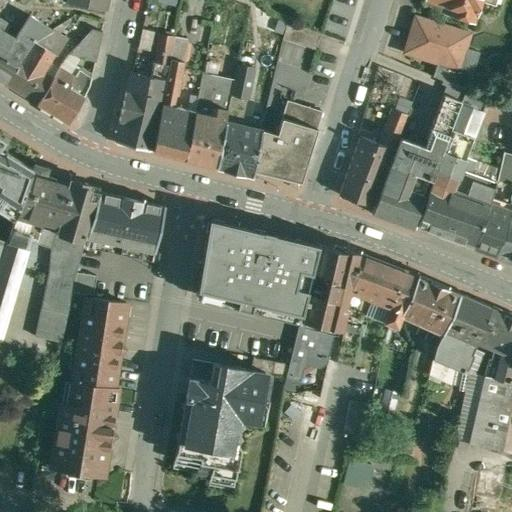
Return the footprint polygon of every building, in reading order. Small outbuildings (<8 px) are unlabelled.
[(63,0),(107,8),(108,0),(63,0)] [(427,0),(445,6),(443,11),(475,21),(482,0),(484,0),(496,4),(496,0),(427,0)] [(54,29),(31,14),(16,38),(30,47),(34,41),(54,29)] [(470,33),(417,16),(406,51),(438,61),(434,76),(468,90),(480,51),(466,47),(470,33)] [(0,17),(0,79),(8,84),(30,47),(16,38),(7,33),(11,25),(0,17)] [(289,23),(285,39),(318,46),(322,31),(289,23)] [(93,28),(70,54),(96,61),(103,31),(93,28)] [(54,29),(34,41),(55,54),(66,37),(54,29)] [(176,35),(160,32),(155,61),(171,64),(176,35)] [(171,64),(163,103),(175,105),(177,94),(179,94),(185,61),(189,37),(176,35),(171,64)] [(55,54),(34,41),(30,47),(8,84),(38,103),(55,77),(45,71),(55,54)] [(256,67),(239,63),(235,78),(230,106),(239,108),(241,96),(249,98),(256,67)] [(55,77),(38,103),(65,120),(71,118),(91,84),(92,77),(80,69),(76,76),(61,67),(55,77)] [(166,81),(132,72),(128,92),(127,91),(116,141),(154,149),(166,81)] [(235,78),(203,72),(196,111),(186,158),(217,166),(226,121),(230,106),(235,78)] [(420,82),(400,74),(396,84),(401,86),(416,92),(420,82)] [(416,92),(401,86),(396,100),(412,106),(417,93),(416,92)] [(465,92),(449,86),(439,113),(455,119),(465,92)] [(487,101),(465,92),(455,119),(452,127),(474,135),(487,101)] [(324,110),(290,99),(278,134),(274,137),(262,134),(253,174),(262,176),(262,177),(295,185),(301,182),(316,137),(315,137),(324,110)] [(412,106),(396,100),(392,108),(409,114),(412,106)] [(175,105),(163,103),(155,150),(186,158),(196,111),(175,105)] [(409,114),(392,108),(383,133),(384,134),(381,143),(393,148),(393,149),(395,150),(409,114)] [(455,119),(439,113),(427,147),(443,153),(452,127),(455,119)] [(263,130),(226,121),(217,166),(253,174),(262,134),(263,130)] [(474,135),(452,127),(443,153),(440,159),(462,168),(466,156),(474,135)] [(381,143),(361,136),(341,194),(372,205),(393,149),(393,148),(381,143)] [(0,203),(1,205),(5,200),(20,209),(32,173),(34,166),(0,146),(4,140),(0,137),(0,203)] [(427,147),(402,138),(373,213),(413,227),(434,170),(436,171),(440,159),(443,153),(427,147)] [(511,152),(505,151),(498,179),(511,181),(511,152)] [(462,168),(440,159),(436,171),(437,171),(417,225),(473,245),(492,196),(493,192),(496,181),(472,171),(477,160),(466,156),(462,168)] [(54,177),(44,174),(43,173),(42,174),(41,176),(32,173),(20,209),(11,233),(32,239),(53,245),(50,273),(44,307),(69,313),(79,265),(87,237),(100,191),(91,188),(92,185),(91,183),(90,184),(82,182),(81,181),(80,181),(73,179),(72,178),(70,179),(69,181),(56,178),(55,177),(54,177)] [(165,206),(100,191),(87,237),(155,251),(165,206)] [(511,194),(511,201),(511,203),(497,253),(511,259),(511,194)] [(511,203),(492,196),(473,245),(497,253),(511,203)] [(302,314),(319,244),(208,218),(197,289),(302,314)] [(0,269),(0,293),(14,298),(32,239),(11,233),(8,244),(0,269)] [(302,314),(287,378),(298,380),(302,378),(304,368),(311,365),(321,367),(328,363),(336,328),(344,330),(349,307),(347,306),(360,252),(342,248),(342,247),(340,246),(339,249),(319,244),(302,314)] [(404,268),(361,251),(360,252),(347,306),(349,307),(365,313),(385,321),(404,268)] [(405,281),(401,279),(405,268),(404,268),(385,321),(397,325),(419,273),(417,273),(409,272),(405,281)] [(449,287),(430,278),(419,273),(397,325),(398,326),(402,315),(431,327),(426,338),(437,343),(442,332),(442,333),(460,292),(449,287)] [(460,292),(442,333),(442,332),(437,343),(434,353),(434,357),(466,370),(474,353),(472,352),(477,339),(491,305),(460,292)] [(14,298),(0,293),(0,335),(3,337),(14,298)] [(74,381),(115,387),(120,349),(125,346),(122,341),(128,302),(87,296),(74,381)] [(511,314),(491,305),(477,339),(496,346),(511,353),(511,314)] [(69,313),(44,307),(37,335),(62,341),(69,313)] [(344,330),(337,362),(353,366),(365,313),(349,307),(344,330)] [(437,343),(426,338),(422,350),(434,353),(437,343)] [(511,353),(496,346),(492,358),(490,357),(485,374),(469,441),(503,449),(511,404),(511,353)] [(218,382),(191,377),(186,400),(182,403),(185,408),(181,430),(176,434),(180,438),(174,468),(236,479),(247,418),(267,422),(276,373),(221,363),(194,358),(194,359),(221,364),(218,382)] [(62,402),(53,466),(105,474),(111,435),(116,431),(112,427),(118,387),(115,387),(74,381),(70,403),(62,402)] [(344,433),(371,435),(374,403),(346,401),(344,433)] [(414,439),(381,437),(381,452),(413,453),(414,439)] [(373,489),(377,463),(350,459),(346,484),(373,489)] [(365,499),(367,490),(345,485),(343,494),(365,499)]
